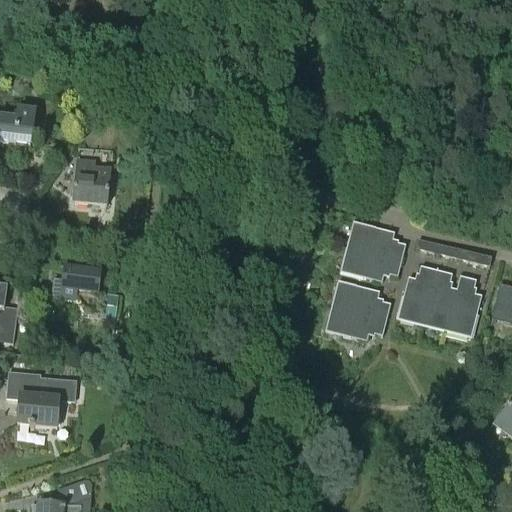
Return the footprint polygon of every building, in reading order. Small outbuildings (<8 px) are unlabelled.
[(0,121),(0,145),(29,150),(34,115),(16,113),(15,124),(0,121)] [(72,207),(106,210),(110,174),(94,172),(95,166),(77,164),(72,207)] [(352,227),(346,252),(401,266),(405,250),(397,248),(398,246),(392,244),(394,237),(352,227)] [(415,253),(440,259),(442,250),(417,243),(415,253)] [(440,259),(463,265),(465,256),(442,250),(440,259)] [(401,266),(346,252),(340,276),(381,287),(383,280),(388,282),(389,280),(396,281),(401,266)] [(465,256),(463,265),(488,272),(491,262),(465,256)] [(85,320),(114,324),(117,301),(97,298),(100,276),(64,271),(59,304),(73,306),(85,320)] [(397,323),(421,330),(435,275),(419,271),(418,279),(415,278),(414,284),(407,282),(397,323)] [(421,330),(445,336),(455,294),(450,293),(452,287),(449,287),(451,279),(435,275),(421,330)] [(455,294),(445,336),(470,342),(481,301),(474,299),(476,293),(473,293),(475,285),(459,281),(455,294)] [(337,286),(331,311),(386,325),(390,309),(382,307),(383,305),(377,303),(379,297),(337,286)] [(491,322),(511,327),(511,292),(500,289),(491,322)] [(0,345),(12,347),(17,312),(3,311),(6,291),(0,290),(0,345)] [(386,325),(331,311),(324,336),(366,346),(368,339),(373,341),(374,339),(382,341),(386,325)] [(123,334),(113,333),(110,358),(126,360),(130,324),(124,323),(123,334)] [(46,380),(14,377),(12,402),(18,402),(16,428),(56,432),(58,406),(80,408),(82,388),(46,385),(46,380)] [(511,399),(493,426),(511,439),(511,399)] [(71,510),(62,509),(63,509),(37,507),(30,508),(30,511),(89,511),(91,491),(91,489),(90,488),(90,487),(89,486),(87,485),(86,485),(85,485),(84,485),(56,493),(57,495),(65,492),(71,510)]
